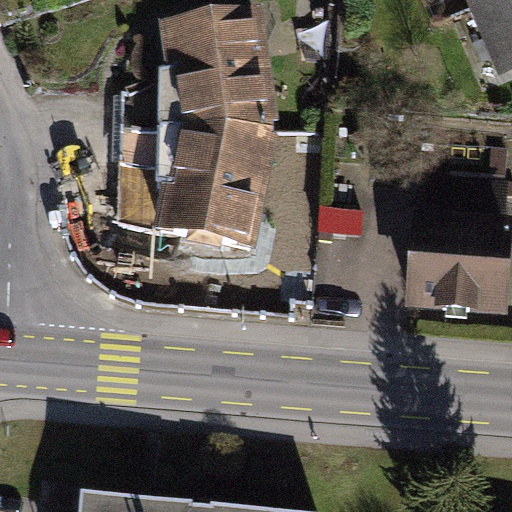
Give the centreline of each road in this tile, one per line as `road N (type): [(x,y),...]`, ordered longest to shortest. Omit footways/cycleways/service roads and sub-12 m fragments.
road 1 (tertiary): [(5,360),(511,401)]
road 2 (residential): [(0,116),(12,195),(5,360)]
